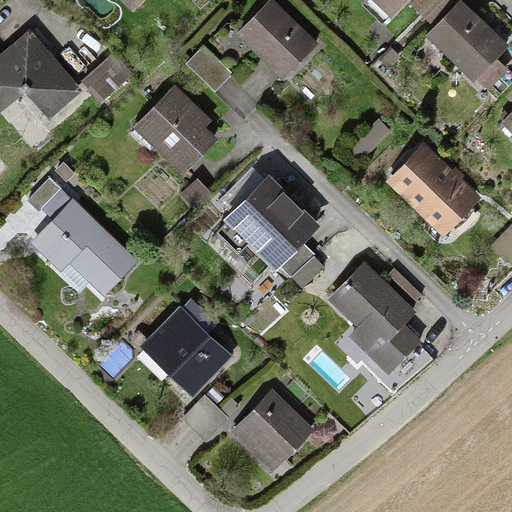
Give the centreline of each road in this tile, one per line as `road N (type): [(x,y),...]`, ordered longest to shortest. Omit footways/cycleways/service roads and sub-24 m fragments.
road 1 (residential): [(511,308),(272,511)]
road 2 (residential): [(207,511),(0,303)]
